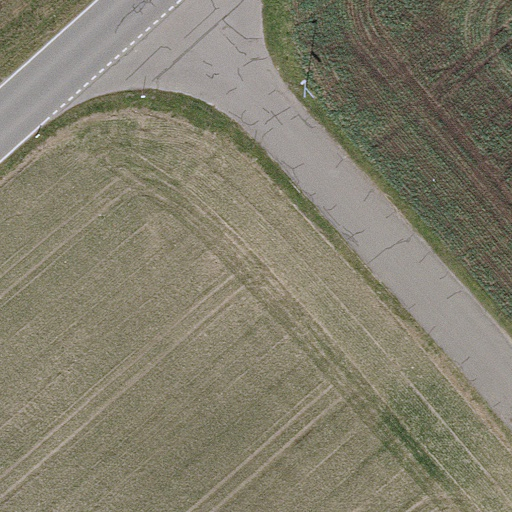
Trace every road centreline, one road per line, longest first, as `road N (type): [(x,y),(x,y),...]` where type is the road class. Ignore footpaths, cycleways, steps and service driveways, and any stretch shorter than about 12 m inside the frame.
road 1 (unclassified): [(166,0),(511,385)]
road 2 (tertiary): [(0,136),(153,0)]
